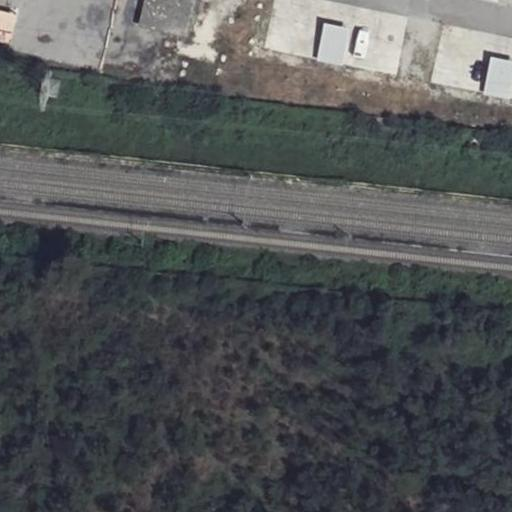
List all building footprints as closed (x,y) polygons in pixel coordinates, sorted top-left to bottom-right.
[(192,0),(150,0),(146,20),(185,30),(192,0)] [(326,28),(324,39),(333,41),(336,31),(326,28)] [(333,41),(324,39),(320,53),(346,59),(350,46),(340,43),(343,32),(336,31),(333,41)] [(352,35),(343,32),(340,43),(350,46),(352,35)] [(320,53),(319,61),(344,67),(346,59),(320,53)] [(501,75),(492,72),(489,84),(499,85),(501,75)] [(489,84),(486,97),(511,103),(511,102),(511,88),(506,87),(508,76),(501,75),(499,85),(489,84)] [(511,103),(486,97),(484,105),(510,111),(511,103)]
